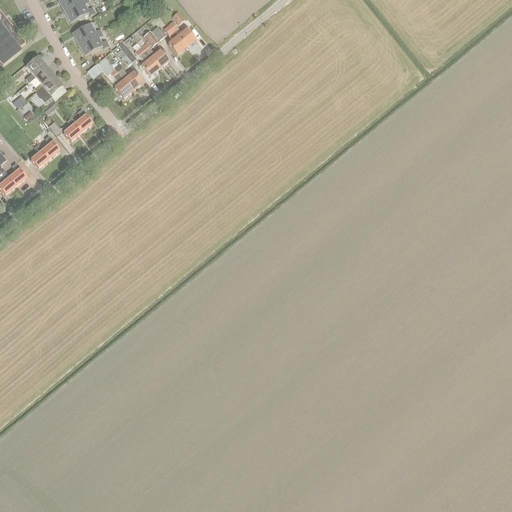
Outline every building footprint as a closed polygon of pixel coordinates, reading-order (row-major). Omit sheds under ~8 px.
[(80,0),(63,0),(58,3),(64,14),(83,4),(85,7),(89,4),(87,0),(83,0),(81,1),(80,0)] [(83,4),(64,14),(71,25),(88,15),(90,18),(96,15),(92,9),(87,12),(85,7),(83,4)] [(0,67),(2,70),(22,54),(19,51),(26,46),(0,12),(0,67)] [(171,19),(178,27),(184,22),(177,14),(171,19)] [(169,28),(187,50),(196,43),(187,31),(181,36),(173,25),(169,28)] [(90,26),(72,36),(78,47),(97,37),(98,40),(104,37),(102,35),(106,33),(104,30),(95,34),(90,26)] [(176,58),(187,50),(169,28),(164,32),(173,43),(167,47),(176,58)] [(165,38),(157,29),(151,33),(159,43),(165,38)] [(144,39),(153,50),(158,45),(150,35),(144,39)] [(97,37),(78,47),(84,58),(102,49),(104,52),(110,48),(106,43),(101,45),(98,40),(97,37)] [(126,58),(132,66),(137,62),(125,48),(124,49),(122,46),(118,49),(126,58)] [(169,64),(160,53),(155,57),(146,47),(142,50),(160,72),(169,64)] [(150,80),(160,72),(142,50),(135,55),(144,66),(141,69),(150,80)] [(126,58),(121,62),(127,70),(132,66),(126,58)] [(25,82),(28,86),(35,81),(34,80),(46,69),(37,60),(25,70),(32,77),(25,82)] [(133,94),(111,68),(105,60),(96,67),(106,79),(110,76),(119,86),(114,91),(123,102),(133,94)] [(111,68),(133,94),(142,86),(133,75),(128,79),(116,64),(111,68)] [(33,92),(36,96),(43,91),(42,89),(54,79),(46,69),(34,80),(35,81),(40,86),(33,92)] [(94,81),(99,87),(105,83),(100,76),(94,81)] [(51,100),(62,90),(54,79),(42,89),(43,91),(48,96),(41,102),(45,106),(51,100)] [(8,82),(2,86),(6,91),(12,86),(8,82)] [(19,100),(17,102),(21,106),(26,103),(22,98),(19,100)] [(46,117),(57,108),(55,105),(44,114),(46,117)] [(75,126),(74,127),(81,136),(92,127),(85,118),(85,117),(81,112),(78,115),(82,121),(75,126)] [(30,113),(23,119),(28,125),(35,119),(30,113)] [(41,120),(37,123),(43,132),(48,128),(41,120)] [(72,129),(63,136),(70,145),(81,136),(74,127),(75,126),(71,121),(67,124),(72,129)] [(48,129),(56,138),(59,136),(62,133),(54,124),(48,129)] [(42,153),(42,154),(49,162),(59,154),(52,145),(52,144),(48,139),(45,142),(49,147),(42,153)] [(39,156),(30,163),(37,172),(49,162),(42,154),(42,153),(38,148),(34,151),(39,156)] [(9,180),(16,189),(26,181),(19,171),(16,166),(12,169),(16,174),(9,180)] [(9,180),(5,174),(1,177),(6,183),(0,187),(0,192),(4,198),(16,189),(9,180)]
